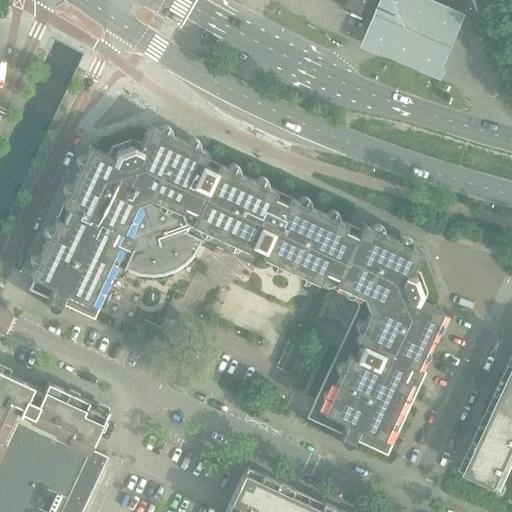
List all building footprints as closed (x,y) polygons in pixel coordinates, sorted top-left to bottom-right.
[(372,21),(381,0),(347,0),(344,9),(372,21)] [(472,16),(435,0),(387,0),(366,50),(446,82),(472,16)] [(403,378),(408,366),(414,368),(441,310),(417,298),(420,293),(414,277),(408,274),(419,250),(361,223),(358,229),(346,223),(204,157),(207,153),(206,151),(148,124),(146,130),(138,148),(131,145),(116,151),(113,157),(89,146),(29,275),(53,287),(48,298),(47,300),(46,302),(46,305),(48,308),(51,309),(54,309),(56,308),(58,305),(59,303),(94,319),(113,277),(116,270),(106,265),(115,245),(131,252),(122,270),(124,271),(125,268),(129,270),(140,273),(151,275),(163,273),(174,269),(184,263),(192,255),(198,245),(199,241),(202,242),(203,241),(185,232),(190,223),(262,256),(354,299),(357,307),(306,418),(340,434),(339,436),(339,439),(339,441),(341,444),(344,445),(347,445),(349,444),(351,441),(352,439),(386,455),(419,385),(403,378)] [(511,360),(510,360),(494,392),(501,395),(488,424),(481,421),(466,453),(473,456),(466,471),(497,486),(502,489),(511,466),(511,360)] [(0,511),(81,511),(107,456),(89,448),(89,447),(105,413),(85,405),(65,396),(68,390),(46,380),(41,392),(31,388),(32,385),(31,384),(0,369),(0,511)] [(345,511),(322,501),(319,508),(290,494),(293,488),(261,473),(258,479),(243,472),(224,511),(244,511),(245,511),(246,511),(345,511)]
